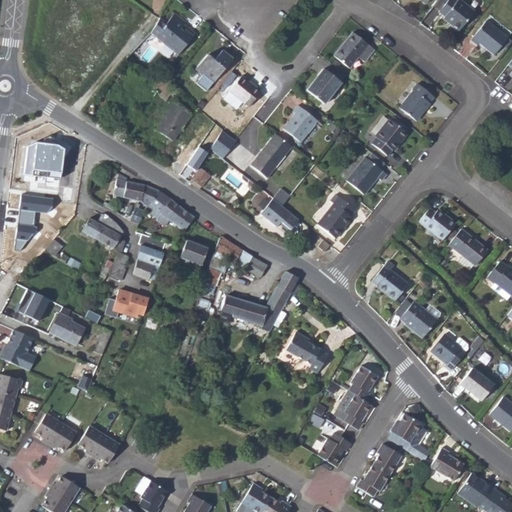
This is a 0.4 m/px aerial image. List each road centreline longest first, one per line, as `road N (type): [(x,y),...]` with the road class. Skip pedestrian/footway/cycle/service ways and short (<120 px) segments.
road 1 (residential): [(93,133),(329,287)]
road 2 (residential): [(477,92),(413,37),(346,0)]
road 3 (residential): [(429,165),(329,287)]
road 4 (residential): [(414,378),(347,477),(316,495)]
road 5 (residential): [(38,466),(101,479),(133,463),(180,482)]
road 6 (residential): [(180,482),(264,463),(316,495)]
road 7 (residential): [(93,133),(79,201),(106,211),(132,239)]
road 8 (residential): [(414,378),(511,469)]
road 9 (unknown): [(73,122),(154,23)]
road 10 (residential): [(329,287),(414,378)]
